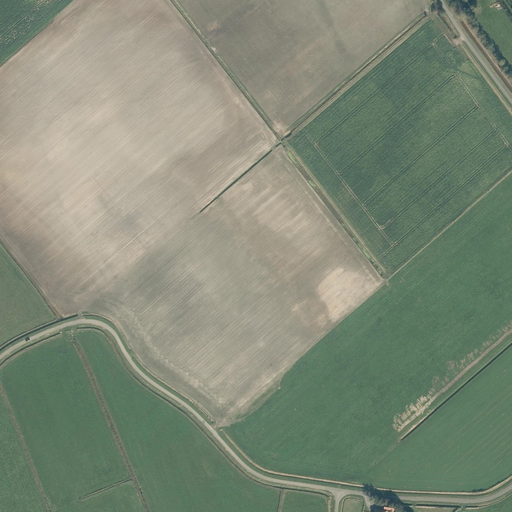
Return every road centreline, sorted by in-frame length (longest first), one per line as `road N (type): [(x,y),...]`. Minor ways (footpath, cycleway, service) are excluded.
road 1 (unclassified): [(0,357),(40,333),(97,321),(137,372),(257,476),(337,490)]
road 2 (unclassified): [(337,490),(473,501),(511,485)]
road 3 (unclassified): [(511,102),(440,0)]
